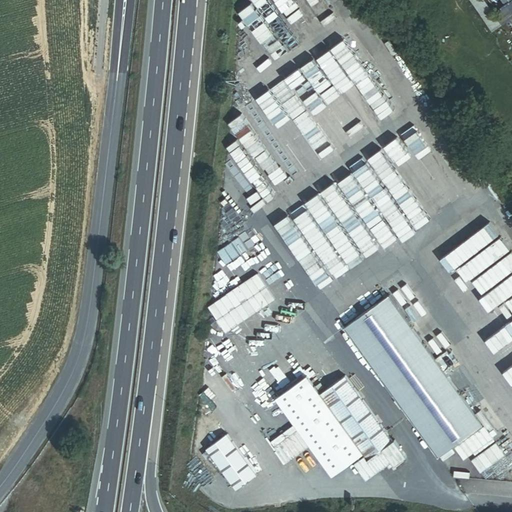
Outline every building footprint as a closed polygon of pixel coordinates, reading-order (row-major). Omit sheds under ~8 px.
[(289,51),(336,18),(322,0),(258,0),(254,3),(258,8),(242,19),(256,40),(247,46),(258,62),(269,55),(273,61),(289,50),(289,51)] [(511,0),(488,0),(511,33),(511,0)] [(355,84),(333,46),(317,54),(339,93),(355,84)] [(366,64),(352,75),(378,111),(393,100),(366,64)] [(331,152),(292,88),(302,82),(296,72),(273,86),(318,160),(331,152)] [(224,190),(242,220),(265,207),(261,201),(276,192),(272,185),(286,177),(282,170),(296,162),(280,134),(291,128),(273,97),(258,106),(262,113),(233,129),(244,148),(230,156),(236,166),(225,172),(232,185),(224,190)] [(458,188),(412,123),(399,131),(445,197),(458,188)] [(385,141),(432,215),(446,206),(399,132),(385,141)] [(354,164),(393,220),(405,212),(366,156),(354,164)] [(322,190),(344,229),(358,221),(336,182),(322,190)] [(411,210),(423,202),(414,190),(402,198),(411,210)] [(291,214),(318,255),(333,245),(340,256),(353,247),(319,196),(304,205),(291,214)] [(430,289),(460,269),(469,283),(492,268),(489,264),(504,254),(488,230),(420,275),(430,289)] [(420,266),(442,255),(436,244),(414,255),(420,266)] [(482,338),(511,319),(511,258),(441,304),(460,334),(474,326),(482,338)] [(479,417),(391,295),(347,327),(440,456),(468,436),(484,424),(479,417)] [(480,361),(511,342),(511,323),(472,347),(480,361)] [(498,372),(511,364),(511,346),(490,359),(498,372)] [(394,440),(346,373),(321,392),(308,373),(305,375),(303,372),(278,391),(280,394),(277,396),(333,474),(365,451),(370,458),(394,440)] [(506,446),(511,442),(511,439),(504,429),(499,432),(485,413),(479,417),(484,424),(468,436),(476,449),(486,442),(493,452),(496,452),(498,451),(502,456),(507,452),(508,448),(506,446)] [(293,427),(270,444),(285,465),(308,449),(293,427)] [(258,472),(228,432),(208,446),(237,487),(258,472)] [(475,459),(466,466),(475,480),(485,473),(475,459)] [(489,470),(498,482),(508,474),(499,463),(489,470)] [(292,476),(297,484),(309,476),(304,468),(292,476)]
